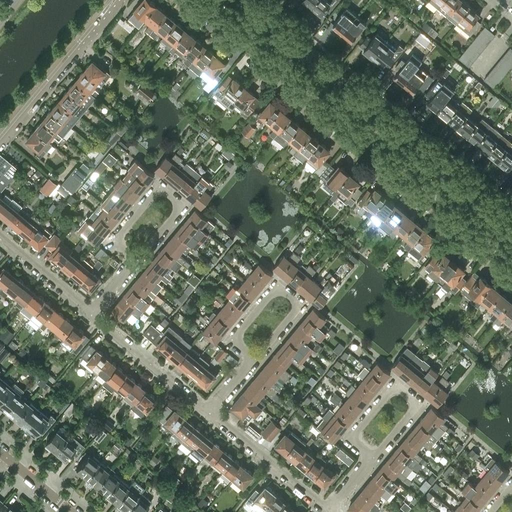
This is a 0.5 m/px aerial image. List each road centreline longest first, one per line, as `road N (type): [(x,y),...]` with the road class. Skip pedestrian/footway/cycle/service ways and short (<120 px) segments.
road 1 (secondary): [(511,234),(228,0)]
road 2 (tertiary): [(0,142),(118,0)]
road 3 (residential): [(89,314),(207,414)]
road 4 (residential): [(207,414),(327,511)]
road 5 (residential): [(134,261),(114,240),(159,187),(183,207)]
road 6 (residential): [(371,457),(351,438),(394,384),(416,404)]
road 7 (residential): [(252,361),(236,336),(273,291),(298,306)]
